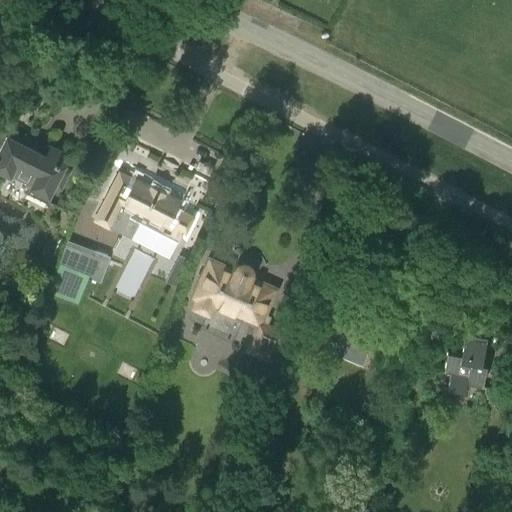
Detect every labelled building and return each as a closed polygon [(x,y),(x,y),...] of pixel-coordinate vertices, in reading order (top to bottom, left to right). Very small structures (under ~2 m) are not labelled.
[(24,139),(3,128),(0,134),(0,147),(0,171),(10,177),(13,171),(32,180),(26,194),(45,203),(53,187),(60,190),(69,171),(63,168),(69,155),(50,146),(45,155),(21,144),(24,139)] [(118,174),(95,220),(110,228),(131,238),(139,222),(162,234),(178,241),(189,218),(187,216),(175,210),(180,201),(135,178),(133,182),(118,174)] [(92,252),(66,242),(58,263),(84,273),(83,276),(100,282),(110,256),(93,249),(92,252)] [(250,267),(242,264),(235,269),(233,268),(230,273),(210,264),(211,261),(210,261),(208,267),(205,265),(200,277),(202,278),(194,297),(198,299),(193,310),(210,318),(211,314),(221,319),(220,321),(224,322),(224,320),(240,328),(236,337),(250,343),(246,351),(272,363),(285,335),(260,323),(275,290),(254,280),(255,278),(252,277),(253,271),(250,267)] [(365,365),(369,354),(370,353),(373,354),(376,347),(380,348),(389,328),(382,324),(384,321),(357,309),(356,312),(335,303),(322,334),(344,343),(339,353),(365,365)] [(486,336),(464,332),(460,354),(446,351),(443,371),(450,372),(447,389),(464,392),(465,385),(481,388),(485,366),(481,365),(486,336)] [(376,347),(373,354),(368,367),(381,372),(389,352),(380,348),(376,347)]
